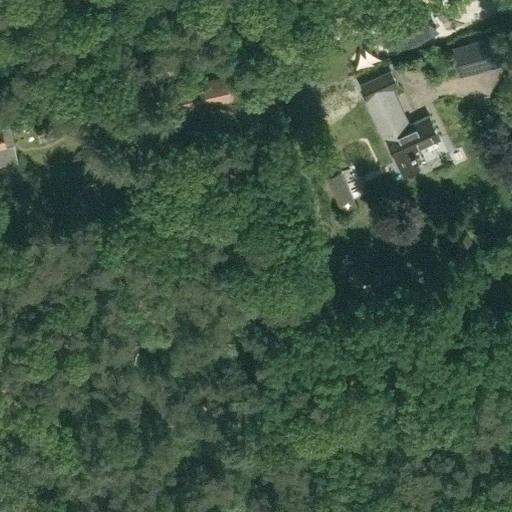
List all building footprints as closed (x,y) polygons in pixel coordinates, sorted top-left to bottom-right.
[(383,39),(387,38),(388,46),(413,42),(435,25),(421,8),(417,9),(404,10),(383,13),(384,19),(380,20),(383,39)] [(474,67),(504,58),(498,35),(467,44),(474,67)] [(389,67),(356,84),(402,173),(418,165),(410,149),(439,135),(427,113),(410,122),(391,85),(397,83),(389,67)] [(176,110),(240,95),(234,70),(170,85),(176,110)] [(421,86),(424,98),(438,93),(434,81),(421,86)] [(0,142),(12,140),(8,124),(0,126),(0,142)] [(356,202),(340,169),(325,176),(340,210),(356,202)]
